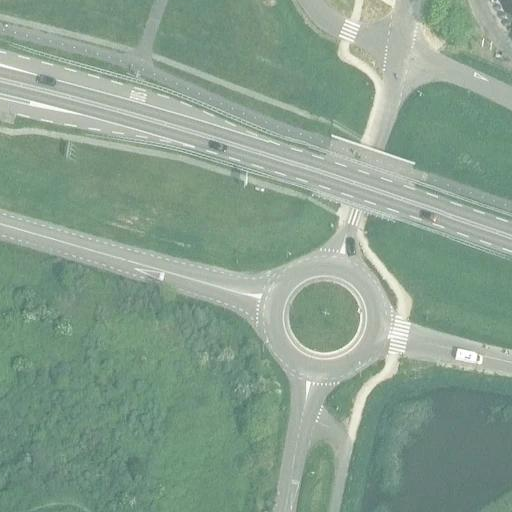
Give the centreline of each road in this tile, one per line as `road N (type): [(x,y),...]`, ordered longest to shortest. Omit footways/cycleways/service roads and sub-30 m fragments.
road 1 (primary): [(511,240),(160,122),(0,82)]
road 2 (tertiary): [(0,224),(271,301)]
road 3 (unclassified): [(338,265),(400,52)]
road 4 (tertiary): [(511,362),(376,332)]
road 5 (unclassified): [(511,98),(400,52)]
